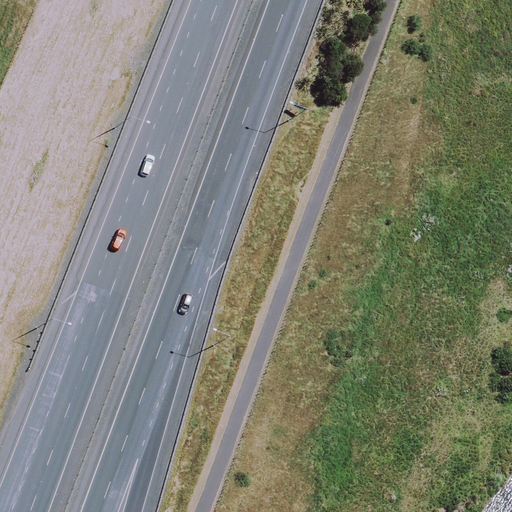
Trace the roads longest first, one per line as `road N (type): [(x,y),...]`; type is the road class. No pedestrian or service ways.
road 1 (motorway): [(46,475),(222,0)]
road 2 (motorway): [(297,0),(159,368)]
road 3 (motorway): [(159,368),(104,511)]
road 4 (motorway): [(159,368),(123,511)]
